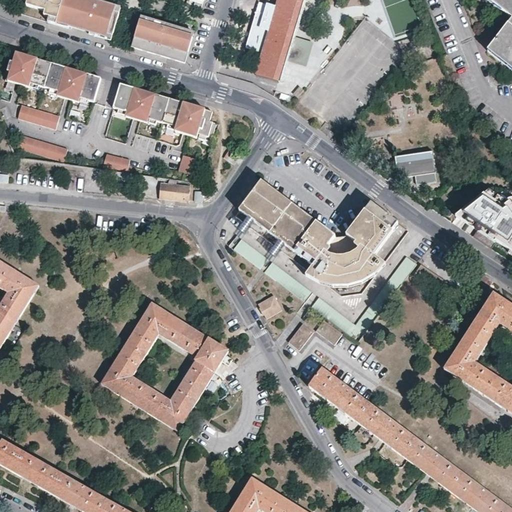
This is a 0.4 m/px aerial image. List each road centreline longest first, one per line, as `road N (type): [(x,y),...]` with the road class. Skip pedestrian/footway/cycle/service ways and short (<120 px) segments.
road 1 (residential): [(385,511),(336,468),(208,241),(209,220)]
road 2 (residential): [(281,119),(511,279)]
road 3 (unknown): [(422,219),(352,308),(332,303),(246,235)]
road 4 (residential): [(0,23),(203,86)]
road 5 (residential): [(209,220),(0,194)]
road 6 (residential): [(281,119),(209,220)]
